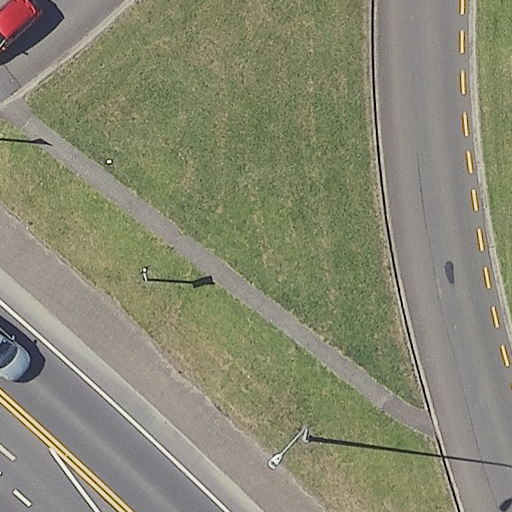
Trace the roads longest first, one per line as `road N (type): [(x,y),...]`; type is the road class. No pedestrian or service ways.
road 1 (secondary): [(423,0),(473,342),(511,454)]
road 2 (primary): [(0,398),(123,511)]
